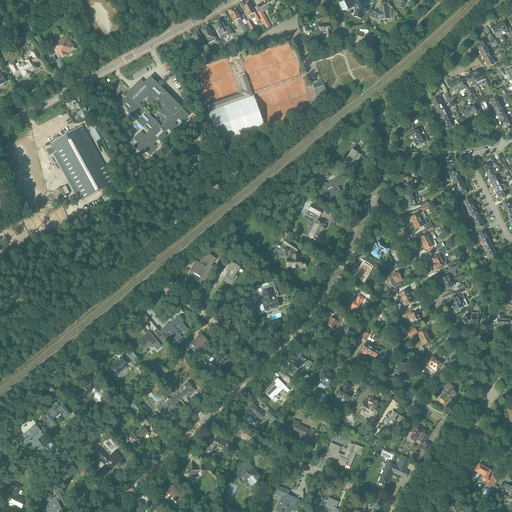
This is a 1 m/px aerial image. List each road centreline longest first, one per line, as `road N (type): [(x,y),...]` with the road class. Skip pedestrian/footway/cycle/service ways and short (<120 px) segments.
road 1 (track): [(0,364),(303,119)]
road 2 (residential): [(0,418),(159,291),(264,361)]
road 3 (residential): [(0,128),(232,0)]
road 4 (residential): [(493,392),(467,375),(396,226),(371,203)]
road 5 (residential): [(411,511),(273,454),(211,414)]
road 6 (residential): [(468,436),(296,328)]
road 7 (unknown): [(0,344),(54,287),(86,279),(155,227)]
road 8 (track): [(159,235),(128,190),(82,82)]
road 9 (residential): [(296,328),(371,203)]
road 10 (residential): [(110,511),(211,414)]
